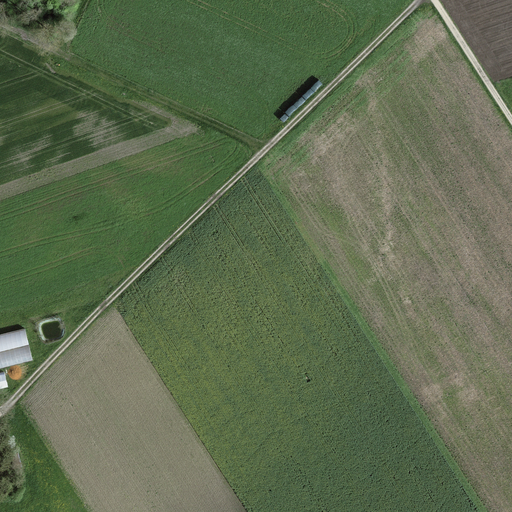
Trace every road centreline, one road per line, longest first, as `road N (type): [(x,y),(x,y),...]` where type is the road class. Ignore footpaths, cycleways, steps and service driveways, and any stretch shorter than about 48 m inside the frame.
road 1 (track): [(421,0),(0,412)]
road 2 (track): [(0,22),(261,151)]
road 3 (track): [(511,122),(432,0)]
